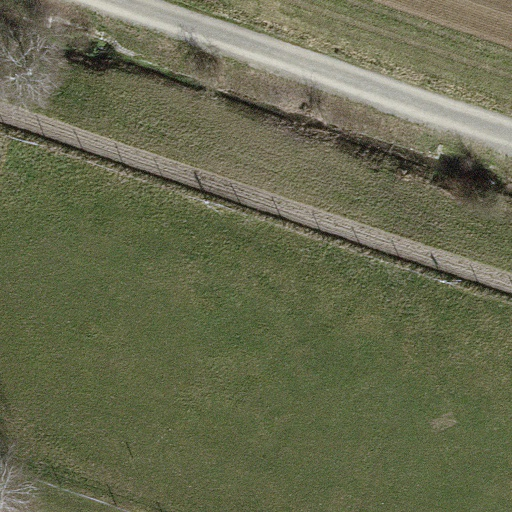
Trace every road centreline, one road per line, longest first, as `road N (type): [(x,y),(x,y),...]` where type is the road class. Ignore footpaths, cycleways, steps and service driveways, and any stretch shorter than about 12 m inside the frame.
road 1 (unknown): [(0,110),(511,283)]
road 2 (track): [(118,0),(511,132)]
